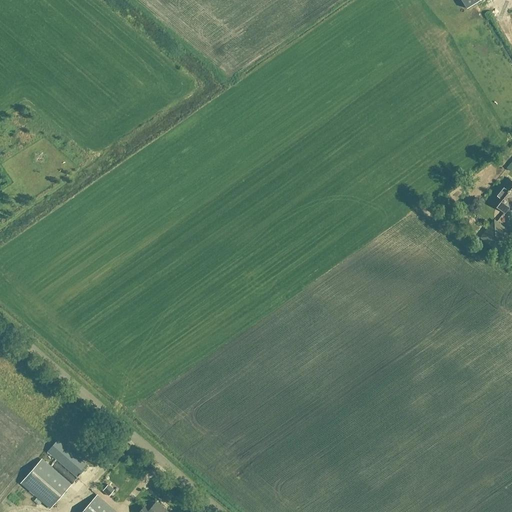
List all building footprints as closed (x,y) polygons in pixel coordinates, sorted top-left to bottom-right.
[(462,0),(467,9),(486,0),(462,0)] [(511,201),(511,181),(507,178),(498,190),(511,201)] [(511,208),(511,201),(498,190),(489,201),(505,214),(510,207),(511,208)] [(499,254),(511,238),(511,234),(495,221),(480,239),(499,254)] [(77,479),(88,467),(58,441),(47,453),(77,479)] [(133,478),(143,462),(132,455),(122,471),(133,478)] [(41,460),(21,483),(50,509),(71,486),(41,460)] [(110,481),(121,490),(129,479),(118,471),(110,481)] [(111,484),(105,491),(111,497),(118,490),(111,484)] [(115,511),(96,496),(82,511),(166,511),(156,503),(150,510),(145,506),(139,511),(115,511)]
